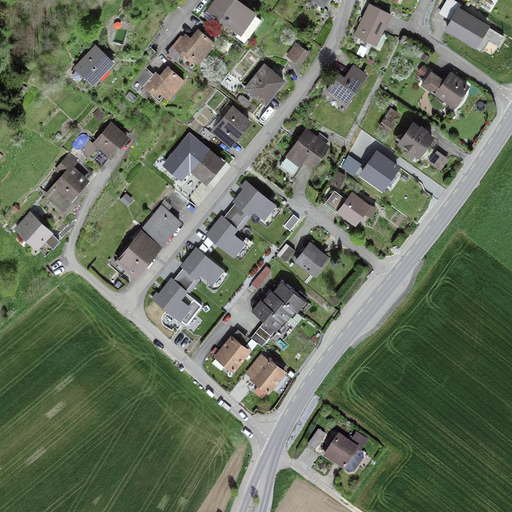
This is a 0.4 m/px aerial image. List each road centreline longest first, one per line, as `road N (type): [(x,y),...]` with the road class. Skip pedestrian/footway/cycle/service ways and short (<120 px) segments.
road 1 (secondary): [(511,120),(324,365),(275,443)]
road 2 (residential): [(124,307),(314,73),(348,0)]
road 3 (residential): [(124,307),(72,263),(69,247),(133,136)]
road 4 (residential): [(275,443),(124,307)]
road 5 (residential): [(511,100),(421,33),(416,23),(425,0)]
